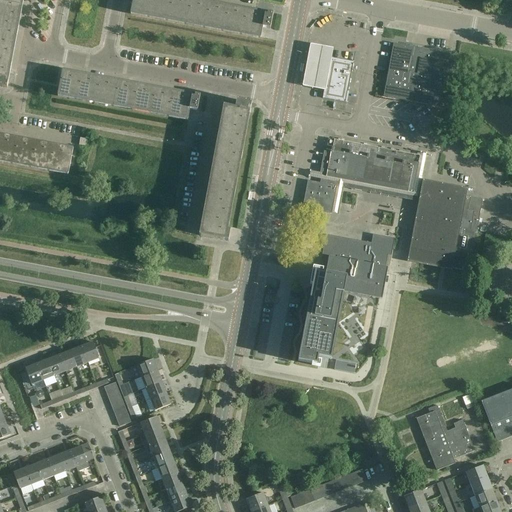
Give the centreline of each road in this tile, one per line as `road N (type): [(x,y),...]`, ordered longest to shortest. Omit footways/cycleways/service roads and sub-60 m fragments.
road 1 (residential): [(243,305),(0,260)]
road 2 (residential): [(0,275),(240,319)]
road 3 (residential): [(243,305),(279,112)]
road 4 (residential): [(221,511),(214,456),(240,319)]
road 5 (residential): [(496,225),(500,202),(492,185),(448,148),(358,128)]
road 6 (residential): [(129,511),(92,424),(0,453)]
road 7 (residential): [(189,226),(214,84)]
road 8 (residential): [(511,31),(382,6)]
road 9 (residential): [(358,128),(382,6)]
